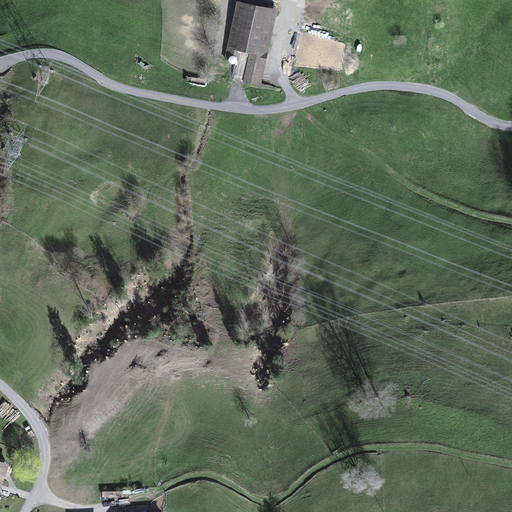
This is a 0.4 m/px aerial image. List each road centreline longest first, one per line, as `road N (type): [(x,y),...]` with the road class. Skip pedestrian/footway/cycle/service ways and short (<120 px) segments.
road 1 (residential): [(511,126),(413,86),(376,85),(250,110),(126,89),(54,53),(0,61)]
road 2 (residential): [(0,383),(29,414),(46,455),(25,511)]
